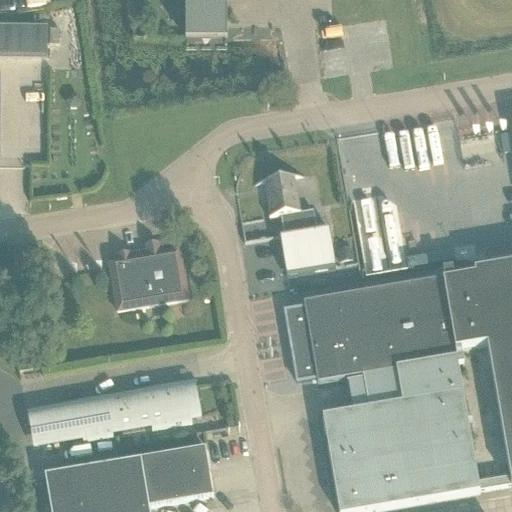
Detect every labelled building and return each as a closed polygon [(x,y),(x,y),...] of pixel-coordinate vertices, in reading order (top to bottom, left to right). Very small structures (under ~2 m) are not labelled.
[(185,0),(185,35),(227,35),(227,13),(225,13),(225,0),(185,0)] [(48,28),(0,26),(0,60),(47,61),(48,28)] [(70,108),(76,108),(79,103),(76,98),(70,98),(67,103),(70,108)] [(298,215),(293,179),(265,183),(271,221),(280,219),(283,238),(280,239),(286,278),(335,271),(329,231),(316,233),(313,212),(298,215)] [(188,302),(179,251),(159,255),(158,245),(146,247),(148,257),(109,263),(117,314),(188,302)] [(341,263),(354,261),(352,249),(339,251),(341,263)] [(511,263),(472,271),(472,275),(440,281),(440,279),(301,303),(302,307),(281,310),(294,382),(314,379),(315,383),(360,376),(366,409),(319,417),(322,434),(323,434),(336,511),(362,511),(477,492),(477,491),(508,485),(508,487),(511,486),(511,263)] [(0,275),(2,287),(14,284),(12,273),(0,274),(0,275)] [(7,313),(26,309),(24,299),(5,302),(7,313)] [(201,423),(194,380),(26,410),(34,453),(201,423)] [(148,511),(148,510),(213,499),(205,450),(44,477),(49,511),(148,511)]
